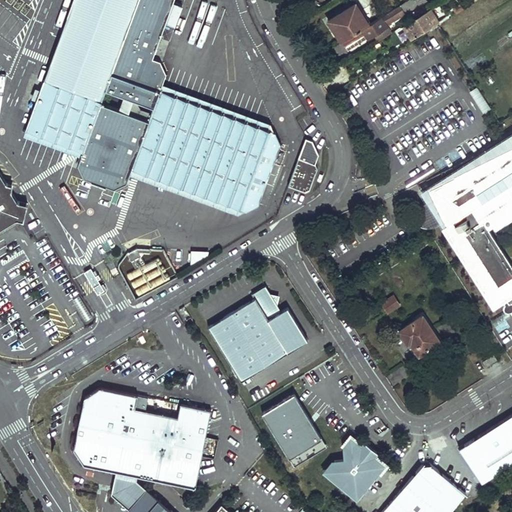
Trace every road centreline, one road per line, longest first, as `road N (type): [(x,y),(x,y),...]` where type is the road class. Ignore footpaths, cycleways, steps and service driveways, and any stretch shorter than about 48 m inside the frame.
road 1 (unclassified): [(277,234),(393,415),(408,425),(426,427),(511,377)]
road 2 (residential): [(277,234),(326,198),(342,154),(261,0)]
road 3 (unclassified): [(66,360),(277,234)]
road 4 (secondary): [(62,511),(0,407)]
